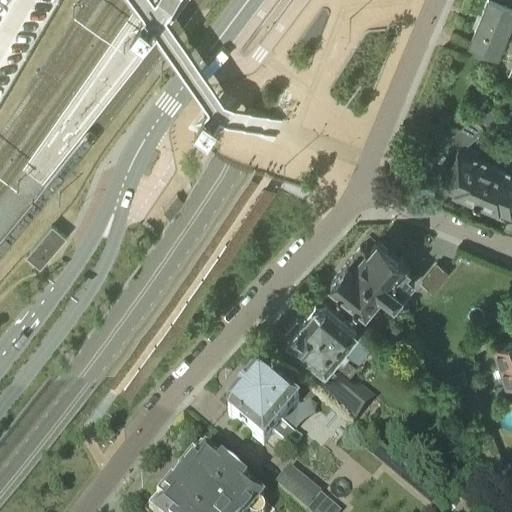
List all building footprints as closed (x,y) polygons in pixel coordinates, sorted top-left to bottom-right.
[(486,0),(469,44),(498,56),(505,37),(511,39),(511,10),(507,0),(486,0)] [(489,107),(476,118),(484,129),(498,118),(489,107)] [(476,199),(491,163),(473,155),(475,149),(464,144),(483,127),(474,116),(448,138),(458,149),(443,185),(458,192),(459,196),(468,199),(471,197),(476,199)] [(511,157),(507,169),(491,163),(476,199),(482,202),(483,205),(491,209),(493,206),(510,213),(511,207),(511,157)] [(184,194),(176,189),(162,210),(169,215),(184,194)] [(40,267),(65,237),(66,237),(52,225),(26,255),(40,267)] [(347,263),(395,300),(403,289),(404,290),(415,276),(407,271),(411,267),(405,262),(405,261),(378,240),(369,251),(361,245),(347,263)] [(395,300),(347,263),(347,262),(330,283),(365,311),(377,296),(389,305),(395,300)] [(433,292),(448,274),(436,264),(421,282),(433,292)] [(314,301),(287,335),(323,365),(330,356),(349,372),(356,363),(342,352),(360,329),(325,300),(314,301)] [(511,341),(494,348),(506,387),(511,384),(511,341)] [(318,394),(354,424),(374,401),(338,370),(318,394)] [(263,448),(272,437),(290,452),(300,441),(282,425),(299,405),(263,375),(254,376),(226,408),(226,417),(263,448)] [(478,396),(470,384),(454,391),(475,410),(483,406),(478,396)] [(496,495),(511,489),(491,436),(476,442),(496,495)] [(256,511),(263,504),(201,452),(150,511),(256,511)] [(319,495),(290,470),(276,487),(305,511),(319,495)] [(319,495),(305,511),(320,511),(328,503),(319,495)]
